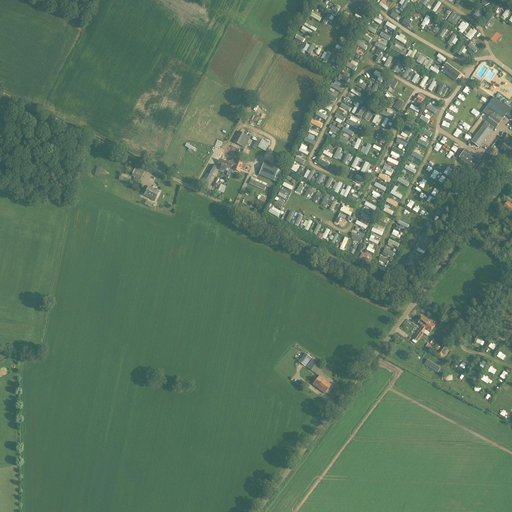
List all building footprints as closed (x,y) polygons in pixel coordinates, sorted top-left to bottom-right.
[(386,10),(388,8),(385,5),(387,3),(383,0),(381,0),(378,4),(386,10)] [(401,0),(397,6),(403,10),(409,2),(407,0),(401,0)] [(438,1),(432,11),(435,13),(441,3),(438,1)] [(335,5),(331,15),(335,17),(340,7),(335,5)] [(477,20),(482,11),(477,8),(472,16),(477,20)] [(443,14),(440,17),(445,20),(451,11),(448,9),(444,15),(443,14)] [(311,12),(309,16),(319,22),(321,18),(311,12)] [(450,23),(455,26),(457,23),(452,20),(456,14),(453,12),(447,21),(450,23)] [(421,26),(424,27),(425,25),(427,25),(431,18),(426,15),(421,26)] [(496,21),(493,19),(494,17),(491,15),(484,23),(488,26),(490,23),(492,25),(496,21)] [(412,22),(405,18),(401,24),(408,28),(412,22)] [(307,20),(304,25),(315,32),(316,29),(307,24),(309,21),(307,20)] [(462,22),(458,28),(460,29),(459,31),(463,34),(469,25),(466,22),(465,24),(462,22)] [(367,30),(375,34),(376,31),(374,29),(375,26),(371,23),(367,30)] [(470,40),(477,32),(471,28),(465,36),(470,40)] [(395,38),(405,44),(407,41),(397,35),(395,38)] [(450,47),(453,41),(456,42),(458,38),(452,36),(448,46),(450,47)] [(367,47),(363,45),(364,42),(358,39),(355,45),(366,50),(367,47)] [(384,51),(386,47),(376,42),(374,45),(384,51)] [(470,43),(467,46),(475,53),(478,50),(470,43)] [(464,54),(467,49),(462,45),(456,53),(459,55),(462,52),(464,54)] [(392,46),(390,49),(403,56),(406,50),(400,47),(399,50),(392,46)] [(380,51),(382,52),(383,50),(378,48),(374,54),(378,56),(375,61),(378,63),(382,55),(379,53),(380,51)] [(414,49),(412,51),(410,50),(407,55),(413,59),(417,51),(414,49)] [(361,60),(363,56),(351,51),(350,55),(361,60)] [(327,64),(332,53),(328,52),(323,62),(327,64)] [(418,58),(416,62),(422,65),(426,57),(418,53),(416,57),(418,58)] [(439,58),(437,61),(440,63),(442,60),(444,62),(446,59),(438,54),(436,56),(439,58)] [(388,56),(384,67),(388,69),(392,58),(388,56)] [(426,66),(424,68),(427,70),(434,61),(430,58),(428,61),(426,59),(423,64),(426,66)] [(350,64),(347,62),(345,66),(355,71),(358,64),(352,60),(350,64)] [(401,70),(403,68),(400,66),(400,65),(397,64),(392,71),(395,73),(398,68),(401,70)] [(456,81),(461,75),(447,64),(441,71),(446,75),(446,74),(456,81)] [(437,73),(439,68),(432,65),(430,70),(437,73)] [(416,74),(411,81),(414,84),(419,76),(416,74)] [(424,77),(419,86),(422,87),(427,78),(424,77)] [(391,79),(388,86),(394,89),(397,82),(391,79)] [(431,91),(436,83),(433,81),(428,90),(431,91)] [(447,88),(445,87),(446,85),(442,83),(437,93),(442,96),(447,88)] [(374,84),(370,95),(374,97),(379,85),(374,84)] [(336,101),(339,93),(330,88),(326,96),(336,101)] [(360,98),(362,95),(352,88),(350,91),(360,98)] [(494,128),(496,129),(506,115),(510,118),(511,114),(511,111),(494,98),(483,112),(490,117),(471,142),(479,148),(494,128)] [(399,111),(404,103),(401,101),(398,106),(396,105),(394,108),(399,111)] [(342,103),(339,107),(349,112),(351,108),(342,103)] [(359,104),(354,115),(361,118),(366,108),(359,104)] [(411,104),(409,108),(418,113),(420,109),(411,104)] [(435,113),(437,109),(427,105),(425,108),(435,113)] [(319,112),(316,111),(314,115),(325,119),(327,116),(325,115),(326,112),(320,109),(319,112)] [(392,115),(393,112),(387,110),(386,112),(383,111),(381,115),(393,119),(394,116),(392,115)] [(366,112),(363,118),(369,121),(372,115),(366,112)] [(333,117),(336,119),(335,121),(341,124),(344,118),(336,113),(333,117)] [(373,121),(379,124),(382,117),(376,114),(373,121)] [(420,119),(428,123),(431,117),(426,115),(425,117),(422,115),(420,119)] [(403,121),(417,128),(418,125),(405,117),(403,121)] [(424,129),(422,133),(430,137),(432,133),(424,129)] [(244,149),(250,138),(238,132),(232,142),(244,149)] [(265,152),(269,145),(254,136),(250,143),(265,152)] [(305,137),(303,141),(313,145),(315,141),(305,137)] [(340,137),(338,141),(347,145),(349,141),(340,137)] [(422,137),(420,140),(418,139),(417,142),(426,147),(428,144),(425,142),(427,139),(422,137)] [(397,138),(395,142),(405,147),(407,143),(397,138)] [(498,147),(501,149),(509,155),(511,151),(511,146),(506,142),(505,144),(502,142),(498,147)] [(366,155),(372,145),(368,143),(365,148),(363,147),(361,152),(366,155)] [(307,155),(308,153),(305,151),(307,147),(302,144),(298,151),(307,155)] [(391,151),(401,156),(403,152),(393,147),(391,151)] [(483,158),(487,162),(495,151),(491,148),(483,158)] [(475,170),(481,159),(463,149),(457,160),(475,170)] [(412,151),(411,155),(421,160),(423,156),(412,151)] [(226,167),(233,170),(235,164),(231,162),(232,160),(232,158),(221,154),(218,164),(221,166),(220,170),(224,171),(226,167)] [(355,169),(359,162),(360,162),(362,160),(356,157),(351,167),(355,169)] [(236,161),(232,160),(231,162),(235,164),(233,170),(239,172),(242,164),(236,161)] [(367,175),(371,164),(365,162),(361,172),(367,175)] [(263,177),(268,165),(263,163),(258,175),(263,177)] [(295,164),(291,169),(296,173),(300,167),(295,164)] [(414,174),(416,171),(406,165),(404,168),(414,174)] [(210,166),(206,173),(211,176),(216,169),(210,166)] [(134,177),(134,178),(140,181),(144,173),(135,168),(131,176),(134,177)] [(311,171),(310,171),(307,176),(309,176),(307,179),(310,180),(315,171),(312,169),(311,171)] [(126,178),(127,175),(121,173),(119,180),(129,183),(130,179),(126,178)] [(319,184),(324,175),(320,173),(315,183),(319,184)] [(387,183),(389,179),(380,174),(379,178),(387,183)] [(264,191),(267,184),(251,177),(248,184),(264,191)] [(324,187),(327,189),(333,179),(330,177),(324,187)] [(400,177),(397,180),(406,188),(409,184),(400,177)] [(362,178),(361,178),(357,185),(359,185),(357,189),(360,190),(365,180),(362,178)] [(337,181),(332,191),(338,194),(343,183),(337,181)] [(385,191),(386,188),(376,182),(374,185),(385,191)] [(218,191),(223,193),(226,186),(221,184),(218,191)] [(342,189),(340,195),(346,198),(351,188),(347,186),(345,191),(342,189)] [(155,201),(159,192),(149,187),(144,196),(155,201)] [(310,192),(312,189),(309,187),(304,197),(307,198),(309,195),(311,196),(313,193),(310,192)] [(390,193),(400,199),(402,196),(392,190),(390,193)] [(321,195),(320,194),(320,193),(318,192),(312,201),(315,203),(318,197),(320,197),(321,195)] [(325,197),(321,204),(326,207),(329,202),(327,201),(328,199),(328,200),(329,199),(325,197)] [(396,208),(398,204),(388,199),(386,202),(396,208)] [(329,209),(332,211),(337,203),(333,201),(329,209)] [(366,201),(364,205),(373,210),(375,206),(366,201)] [(511,215),(511,214),(511,205),(508,202),(503,208),(511,215)] [(348,211),(350,209),(343,205),(340,211),(350,216),(351,213),(348,211)] [(272,210),(270,208),(268,212),(278,217),(282,212),(273,207),(272,210)] [(291,211),(286,221),(290,223),(295,212),(291,211)] [(294,225),(299,226),(303,216),(299,214),(294,225)] [(309,220),(308,222),(305,221),(303,225),(305,226),(304,230),(308,231),(312,221),(309,220)] [(365,230),(367,226),(357,220),(355,223),(365,230)] [(399,230),(400,226),(407,228),(409,224),(398,220),(395,228),(399,230)] [(318,224),(313,234),(316,236),(322,226),(318,224)] [(381,236),(384,229),(374,225),(371,232),(381,236)] [(322,238),(326,239),(330,230),(326,228),(322,238)] [(507,245),(511,241),(499,232),(495,236),(507,245)] [(352,238),(354,239),(353,240),(359,242),(362,237),(363,234),(360,233),(359,235),(359,236),(352,233),(351,236),(353,236),(352,238)] [(374,239),(375,237),(371,235),(368,241),(378,244),(379,242),(374,239)] [(348,248),(345,246),(349,239),(345,237),(340,249),(347,251),(348,248)] [(423,251),(425,247),(417,243),(415,247),(423,251)] [(372,249),(374,246),(369,244),(366,250),(373,253),(375,250),(372,249)] [(383,252),(393,257),(395,253),(385,248),(383,252)] [(359,259),(369,263),(370,260),(367,259),(368,255),(362,253),(359,259)] [(411,253),(406,263),(416,269),(421,259),(411,253)] [(380,257),(378,260),(387,265),(389,261),(380,257)] [(424,328),(429,321),(422,317),(417,324),(422,327),(424,328)] [(424,328),(422,327),(413,339),(417,342),(426,330),(430,333),(435,326),(429,321),(424,328)] [(442,331),(446,335),(453,326),(448,322),(442,331)] [(450,346),(445,343),(437,354),(441,357),(450,346)] [(305,367),(311,359),(305,354),(298,362),(305,367)] [(427,360),(424,364),(437,373),(440,369),(427,360)] [(325,394),(331,386),(319,377),(313,385),(325,394)]
